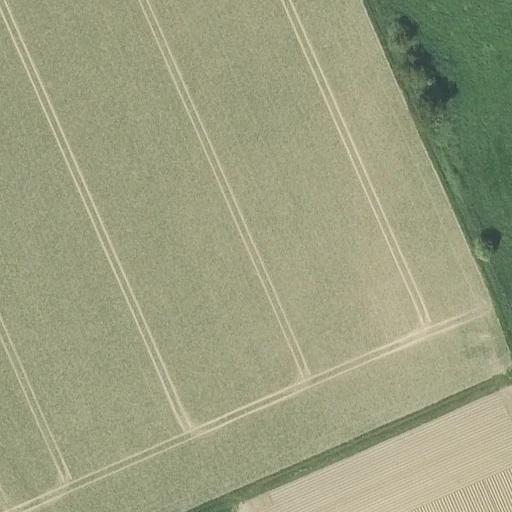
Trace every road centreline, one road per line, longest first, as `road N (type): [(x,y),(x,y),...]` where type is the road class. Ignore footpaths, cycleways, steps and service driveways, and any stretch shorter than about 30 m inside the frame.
road 1 (track): [(360,0),(511,349)]
road 2 (track): [(254,511),(511,397)]
